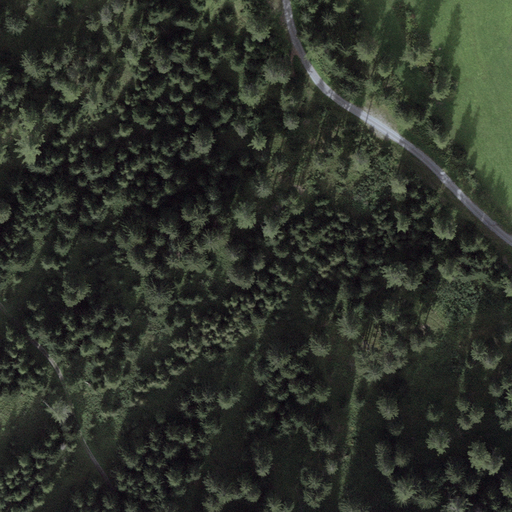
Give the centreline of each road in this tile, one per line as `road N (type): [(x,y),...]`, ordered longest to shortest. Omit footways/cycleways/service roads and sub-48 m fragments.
road 1 (track): [(284,0),(291,32),(323,90),(420,154),(511,240)]
road 2 (track): [(129,511),(51,358),(0,306)]
